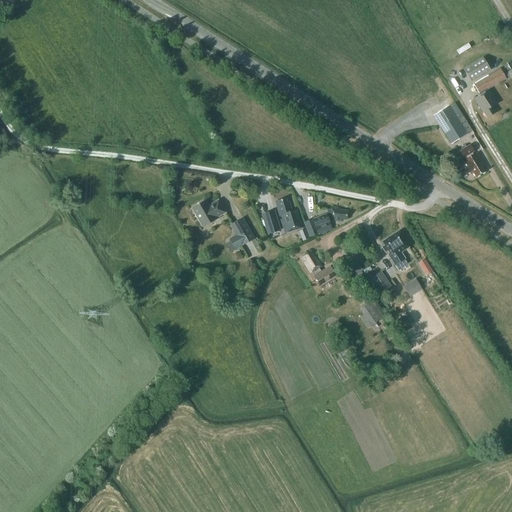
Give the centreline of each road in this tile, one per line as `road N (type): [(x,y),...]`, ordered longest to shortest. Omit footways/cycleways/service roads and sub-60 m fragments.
road 1 (residential): [(439,189),(421,207),(404,206),(160,160),(33,146),(0,115)]
road 2 (tertiary): [(439,189),(146,0)]
